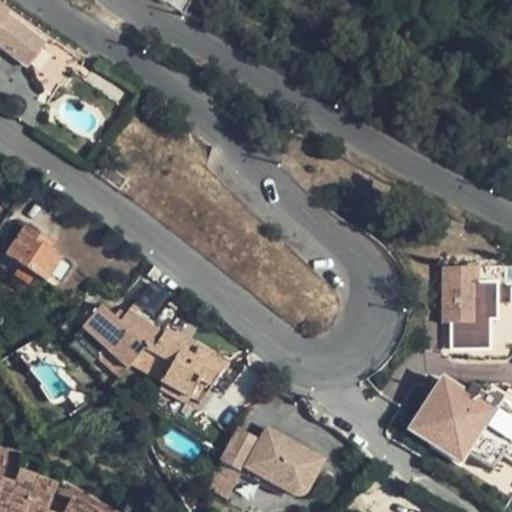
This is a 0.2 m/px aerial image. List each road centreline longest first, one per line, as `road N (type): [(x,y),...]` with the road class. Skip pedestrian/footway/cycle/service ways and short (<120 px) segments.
road 1 (residential): [(0,138),(319,367),(365,359),(385,334),(387,300),(364,268),(202,118),(42,0)]
road 2 (residential): [(115,0),(511,210)]
